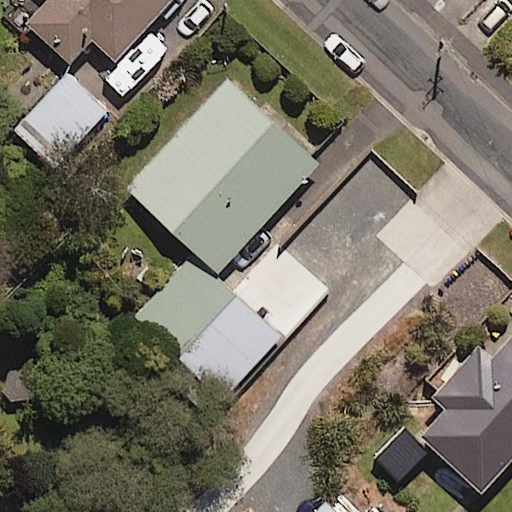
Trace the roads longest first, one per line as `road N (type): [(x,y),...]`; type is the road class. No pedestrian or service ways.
road 1 (residential): [(482,123),(204,434),(146,511)]
road 2 (residential): [(349,0),(482,123)]
